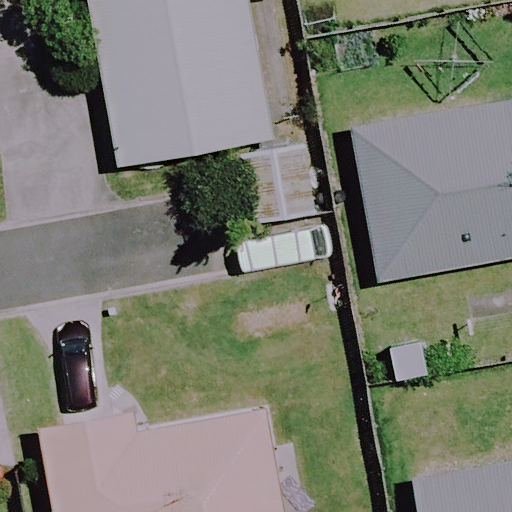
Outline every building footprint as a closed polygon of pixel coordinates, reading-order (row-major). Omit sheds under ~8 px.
[(88,0),(116,167),(263,144),(242,9),(272,4),(271,0),(88,0)] [(511,102),(350,132),(377,284),(511,259),(511,102)] [(299,149),(242,159),(253,227),(311,217),(299,149)] [(275,511),(257,416),(139,438),(135,418),(39,436),(53,511),(275,511)] [(511,511),(511,465),(405,486),(409,511),(511,511)]
